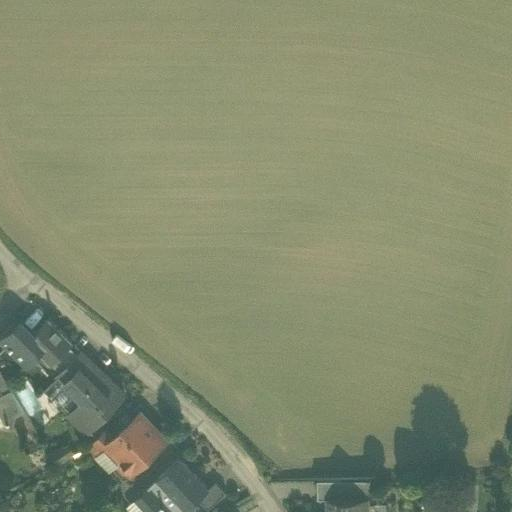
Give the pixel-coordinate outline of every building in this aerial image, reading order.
[(30,337),(27,340),(39,352),(52,364),(70,346),(73,342),(48,318),(30,337)] [(0,338),(0,341),(13,354),(27,340),(30,337),(15,323),(0,338)] [(26,366),(39,352),(27,340),(13,354),(26,366)] [(52,364),(61,373),(79,354),(70,346),(52,364)] [(81,352),(79,354),(61,373),(56,378),(63,385),(65,387),(90,360),(81,352)] [(69,415),(87,432),(124,393),(90,360),(65,387),(74,395),(81,402),(69,415)] [(0,395),(9,390),(0,372),(0,395)] [(44,390),(52,397),(63,385),(56,378),(44,390)] [(52,397),(62,407),(74,395),(65,387),(63,385),(52,397)] [(0,395),(0,416),(1,419),(21,409),(9,390),(0,395)] [(81,402),(74,395),(62,407),(69,415),(81,402)] [(123,473),(127,473),(163,439),(140,415),(114,439),(108,445),(108,446),(121,459),(117,462),(117,467),(123,473)] [(88,447),(97,456),(108,446),(108,445),(114,439),(105,430),(88,447)] [(50,452),(58,465),(75,454),(68,443),(64,446),(63,445),(50,452)] [(108,446),(97,456),(109,470),(117,462),(121,459),(108,446)] [(148,511),(182,511),(197,498),(208,488),(179,457),(135,498),(148,511)] [(316,480),(316,497),(326,497),(326,495),(341,494),(340,479),(316,480)] [(367,479),(340,479),(341,494),(367,494),(367,479)] [(197,498),(207,509),(226,492),(215,481),(208,488),(197,498)] [(476,511),(477,486),(464,486),(463,511),(476,511)] [(326,497),(326,511),(367,511),(368,505),(367,494),(341,494),(326,495),(326,497)] [(148,511),(135,498),(126,507),(130,511),(148,511)]
